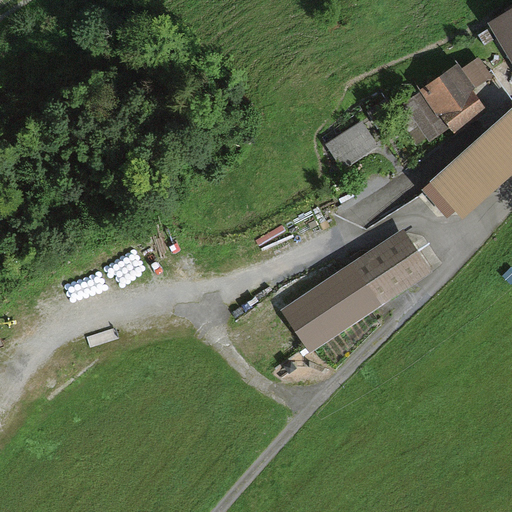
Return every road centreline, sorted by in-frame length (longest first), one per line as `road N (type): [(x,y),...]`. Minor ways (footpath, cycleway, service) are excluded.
road 1 (residential): [(511,203),(328,391),(291,398),(248,377),(211,336),(175,326),(127,334),(29,397)]
road 2 (track): [(328,391),(221,511)]
